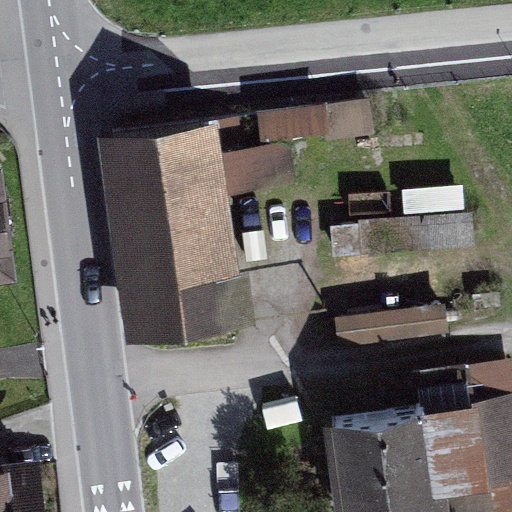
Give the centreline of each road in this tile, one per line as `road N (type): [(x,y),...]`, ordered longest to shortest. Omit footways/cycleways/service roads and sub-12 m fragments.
road 1 (residential): [(58,75),(511,34)]
road 2 (unclassified): [(111,511),(58,75)]
